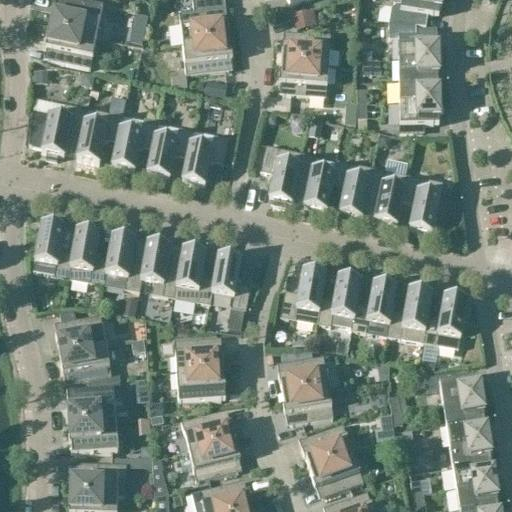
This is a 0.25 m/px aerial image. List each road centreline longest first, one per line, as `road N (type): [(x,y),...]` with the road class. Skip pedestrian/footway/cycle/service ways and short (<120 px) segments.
road 1 (residential): [(37,511),(39,404),(15,301),(10,183)]
road 2 (residential): [(481,278),(453,90),(461,0)]
road 3 (residential): [(291,511),(263,438),(252,379),(277,239)]
road 4 (residential): [(230,229),(258,96),(246,0)]
road 5 (residential): [(230,229),(10,183)]
road 6 (residential): [(481,278),(277,239)]
road 7 (residential): [(511,465),(481,278)]
road 8 (residential): [(10,183),(12,0)]
